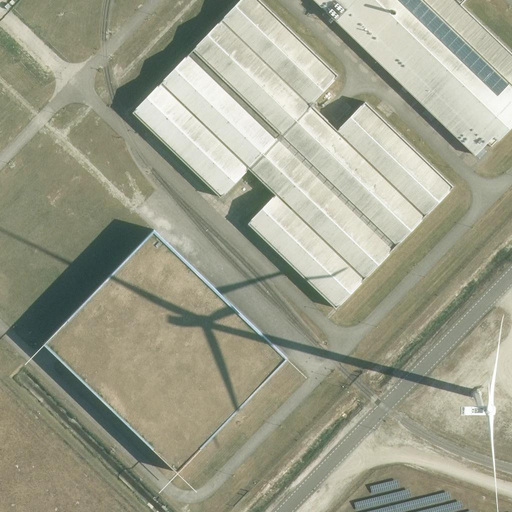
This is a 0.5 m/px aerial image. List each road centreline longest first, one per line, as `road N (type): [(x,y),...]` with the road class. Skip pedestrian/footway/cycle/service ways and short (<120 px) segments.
road 1 (unclassified): [(511,275),(283,511)]
road 2 (track): [(371,420),(435,465),(511,491)]
